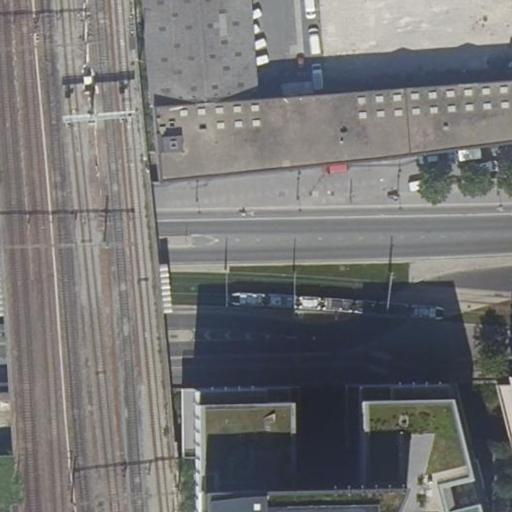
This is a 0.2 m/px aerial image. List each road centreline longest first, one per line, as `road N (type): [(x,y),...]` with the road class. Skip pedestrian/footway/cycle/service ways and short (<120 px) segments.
road 1 (primary): [(440,236),(226,254),(0,259)]
road 2 (primary): [(440,236),(269,228),(0,231)]
road 3 (primary): [(0,323),(190,320),(279,337)]
road 4 (primary): [(0,351),(192,348),(279,337)]
road 5 (primary): [(279,337),(364,329),(442,286),(511,277)]
